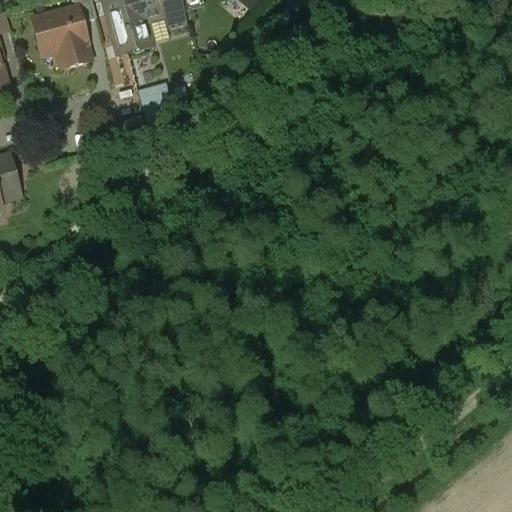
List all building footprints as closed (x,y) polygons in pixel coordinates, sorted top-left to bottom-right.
[(89,0),(70,0),(74,13),(75,12),(79,27),(96,23),(89,0)] [(136,0),(109,0),(102,2),(103,4),(107,17),(106,17),(107,19),(115,47),(123,45),(126,57),(142,52),(136,32),(142,26),(166,19),(164,11),(173,9),(174,10),(178,9),(177,5),(180,4),(179,1),(177,2),(176,0),(140,0),(137,1),(136,0)] [(74,13),(32,24),(42,60),(57,56),(62,73),(89,66),(84,48),(85,48),(79,27),(75,12),(74,13)] [(0,34),(11,32),(7,13),(0,14),(0,34)] [(165,87),(136,95),(147,135),(159,132),(173,118),(165,87)] [(8,160),(0,162),(0,210),(0,209),(0,190),(15,186),(8,160)]
